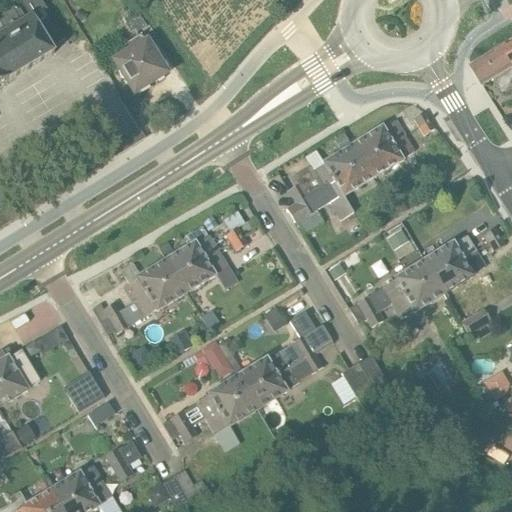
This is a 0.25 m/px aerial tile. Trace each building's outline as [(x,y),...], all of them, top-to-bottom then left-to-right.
[(0,86),(54,53),(51,48),(65,39),(40,0),(19,0),(29,15),(25,18),(19,9),(0,20),(0,22),(4,30),(0,32),(0,86)] [(137,32),(148,26),(138,9),(121,17),(129,31),(135,28),(137,32)] [(82,21),(86,16),(78,11),(74,17),(82,21)] [(142,39),(139,35),(123,45),(126,50),(113,59),(134,94),(166,73),(144,38),(142,39)] [(511,43),(499,52),(511,72),(511,43)] [(502,95),(511,89),(511,72),(499,52),(472,68),(483,87),(493,81),(502,95)] [(115,158),(146,139),(119,96),(88,115),(115,158)] [(418,129),(430,122),(424,114),(413,121),(418,129)] [(362,164),(405,138),(396,122),(382,130),(382,129),(352,147),(362,164)] [(430,122),(418,129),(423,137),(435,130),(430,122)] [(348,145),(343,135),(334,140),(340,150),(348,145)] [(362,164),(373,182),(404,163),(402,160),(404,159),(406,163),(412,160),(409,156),(414,153),(405,138),(362,164)] [(320,189),(362,164),(352,147),(322,165),(323,167),(313,173),(310,168),(290,181),(294,188),(288,192),(295,204),(320,189)] [(345,199),(373,182),(362,164),(320,189),(295,204),(285,210),(295,226),(296,226),(302,237),(323,225),(316,213),(329,205),(340,223),(354,214),(345,199)] [(407,211),(400,197),(391,202),(399,215),(407,211)] [(393,217),(386,206),(379,210),(385,221),(393,217)] [(211,217),(202,222),(208,232),(217,226),(211,217)] [(251,220),(246,224),(240,227),(244,234),(255,227),(251,220)] [(175,279),(217,253),(208,237),(207,238),(202,228),(185,238),(190,247),(165,262),(175,279)] [(237,229),(224,237),(230,245),(243,238),(237,229)] [(408,242),(400,229),(389,235),(398,248),(408,242)] [(488,246),(500,239),(495,230),(483,238),(488,246)] [(243,238),(230,245),(235,254),(248,246),(243,238)] [(433,280),(475,254),(466,239),(453,247),(451,244),(422,262),(433,280)] [(500,239),(488,246),(493,254),(505,246),(500,239)] [(172,252),(165,242),(159,246),(166,256),(172,252)] [(175,279),(185,295),(226,268),(217,253),(175,279)] [(433,280),(444,298),(473,280),(472,278),(485,270),(475,254),(433,280)] [(132,306),(175,279),(165,262),(135,281),(135,282),(122,290),(132,306)] [(390,306),(433,280),(422,262),(392,281),(393,283),(381,291),(369,298),(348,311),(358,326),(366,321),(379,314),(390,306)] [(350,289),(342,276),(333,282),(340,295),(350,289)] [(155,314),(185,295),(175,279),(132,306),(120,313),(100,325),(108,338),(117,332),(118,335),(154,313),(155,314)] [(414,316),(444,298),(433,280),(390,306),(399,321),(412,313),(414,316)] [(100,325),(120,313),(115,305),(103,312),(100,307),(92,311),(100,325)] [(468,337),(490,323),(483,311),(461,324),(468,337)] [(220,328),(211,313),(203,318),(212,333),(220,328)] [(379,314),(366,321),(371,329),(383,322),(379,314)] [(236,377),(247,395),(314,353),(330,342),(323,331),(316,335),(306,318),(290,328),(299,342),(267,361),(266,358),(236,377)] [(191,347),(186,336),(169,344),(175,355),(191,347)] [(226,362),(233,358),(235,349),(228,339),(216,346),(221,354),(226,362)] [(211,360),(221,354),(216,346),(215,343),(201,352),(205,358),(211,360)] [(28,361),(40,354),(34,345),(33,344),(22,351),(28,361)] [(0,411),(29,393),(27,390),(39,383),(20,352),(7,360),(7,359),(5,360),(0,354),(0,353),(0,411)] [(314,353),(247,395),(257,412),(288,394),(286,391),(323,368),(314,353)] [(374,391),(387,384),(371,358),(358,365),(374,391)] [(374,391),(358,365),(341,375),(358,404),(375,394),(374,391)] [(205,421),(247,395),(236,377),(205,396),(207,398),(195,405),(205,421)] [(76,412),(101,396),(94,385),(69,401),(76,412)] [(497,421),(511,411),(511,393),(511,394),(511,398),(499,407),(491,412),(497,421)] [(230,429),(257,412),(247,395),(205,421),(222,450),(237,441),(230,429)] [(496,403),(495,404),(489,408),(491,412),(499,407),(496,403)] [(511,411),(497,421),(502,429),(511,423),(511,411)] [(171,441),(180,436),(191,429),(182,413),(161,426),(171,441)] [(315,428),(321,420),(317,417),(311,424),(315,428)] [(502,429),(497,421),(485,429),(494,442),(505,435),(502,429)] [(35,438),(28,426),(15,435),(23,447),(35,438)] [(191,429),(180,436),(185,444),(196,437),(191,429)] [(0,463),(22,450),(11,434),(0,440),(0,463)] [(116,476),(127,469),(141,460),(132,445),(106,461),(116,476)] [(133,470),(141,465),(139,462),(130,467),(133,470)] [(59,509),(101,484),(92,469),(80,476),(79,473),(48,492),(59,509)] [(127,469),(116,476),(121,484),(132,477),(127,469)] [(169,480),(186,508),(209,495),(201,482),(192,487),(184,472),(169,480)] [(53,486),(47,476),(43,479),(49,489),(53,486)] [(175,511),(179,511),(186,508),(169,480),(146,494),(155,510),(169,501),(175,511)] [(44,494),(48,492),(44,484),(39,487),(44,494)] [(59,509),(61,511),(96,511),(100,510),(100,511),(118,511),(101,484),(59,509)] [(2,511),(54,511),(59,509),(48,492),(44,494),(26,506),(19,493),(8,500),(11,505),(1,510),(2,511)]
